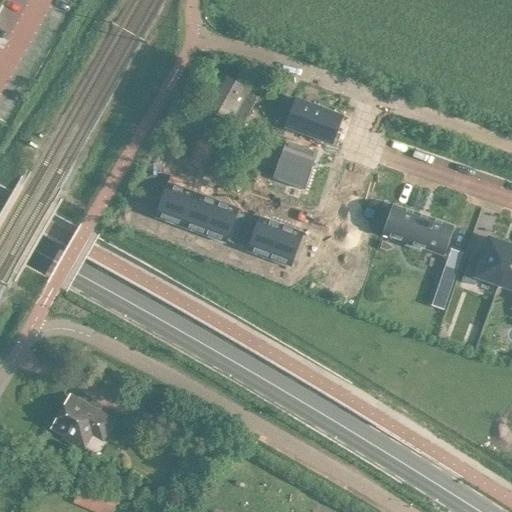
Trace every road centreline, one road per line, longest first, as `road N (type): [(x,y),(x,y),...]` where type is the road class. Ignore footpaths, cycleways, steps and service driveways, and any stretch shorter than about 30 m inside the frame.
road 1 (tertiary): [(476,511),(176,326),(0,231)]
road 2 (unclassified): [(0,378),(24,335),(55,325),(88,333),(409,511)]
road 3 (residential): [(375,98),(206,37),(191,18),(193,0)]
road 4 (residential): [(375,98),(361,147),(511,198)]
road 5 (residential): [(511,143),(375,98)]
